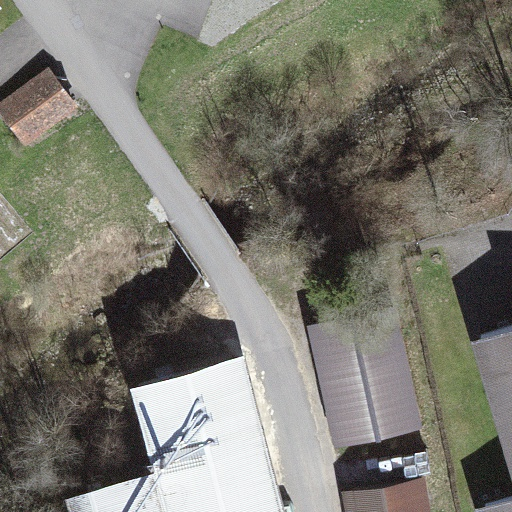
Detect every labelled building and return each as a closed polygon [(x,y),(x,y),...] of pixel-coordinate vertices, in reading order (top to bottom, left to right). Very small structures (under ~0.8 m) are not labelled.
[(60,81),(10,112),(35,152),(85,121),(60,81)] [(404,306),(314,326),(341,444),(431,424),(404,306)] [(511,315),(468,329),(511,466),(511,315)] [(79,511),(275,511),(239,362),(143,385),(165,475),(75,496),(79,511)] [(439,511),(432,465),(350,476),(354,511),(439,511)]
